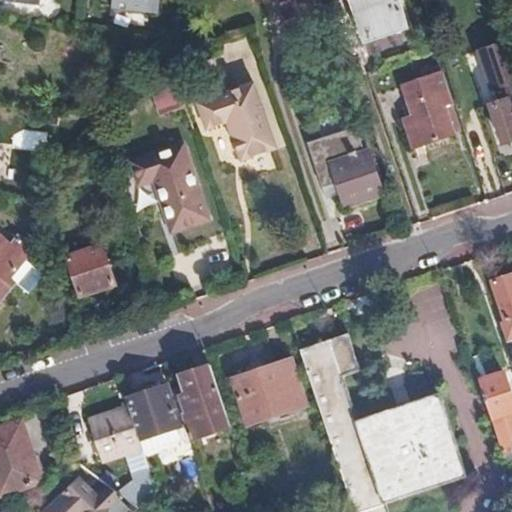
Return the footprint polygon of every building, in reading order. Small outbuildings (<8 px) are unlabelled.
[(145,12),(146,0),(111,0),(110,8),(145,12)] [(277,0),(289,37),(320,25),(312,0),(277,0)] [(404,24),(395,0),(348,0),(362,39),(404,24)] [(112,101),(161,40),(145,39),(97,99),(112,101)] [(218,50),(232,88),(258,78),(244,40),(218,50)] [(409,150),(450,137),(441,111),(450,108),(438,76),(411,85),(415,99),(405,103),(409,117),(400,120),(409,150)] [(155,84),(159,115),(187,111),(183,80),(155,84)] [(240,162),(276,150),(253,84),(198,103),(206,130),(229,122),(234,138),(231,139),(240,162)] [(511,96),(487,106),(501,145),(511,140),(511,96)] [(441,111),(450,137),(459,134),(450,108),(441,111)] [(200,196),(173,121),(121,139),(129,162),(144,157),(162,209),(200,196)] [(329,164),(363,153),(354,127),(305,145),(323,200),(338,194),(329,164)] [(367,152),(363,153),(329,164),(338,194),(343,209),(382,196),(367,152)] [(37,203),(35,196),(8,193),(8,199),(37,203)] [(8,279),(29,251),(15,240),(9,248),(0,241),(0,298),(13,283),(8,279)] [(114,284),(101,247),(68,258),(81,296),(114,284)] [(500,322),(508,346),(511,344),(511,275),(493,281),(506,320),(500,322)] [(363,444),(358,424),(353,425),(338,378),(355,371),(343,338),(300,351),(334,453),(363,444)] [(306,404),(291,362),(235,380),(249,423),(306,404)] [(230,427),(210,365),(180,375),(184,387),(174,391),(190,441),(230,427)] [(503,374),(479,381),(503,452),(511,445),(511,396),(511,397),(503,374)] [(167,386),(126,399),(130,410),(140,440),(181,427),(167,386)] [(353,511),(390,511),(389,505),(462,481),(437,400),(358,424),(363,444),(334,453),(353,511)] [(140,440),(130,410),(86,426),(100,464),(143,451),(140,440)] [(0,493),(39,480),(20,424),(0,430),(0,493)] [(130,511),(117,501),(121,496),(112,489),(99,501),(78,483),(51,511),(130,511)] [(163,511),(157,490),(136,511),(163,511)]
